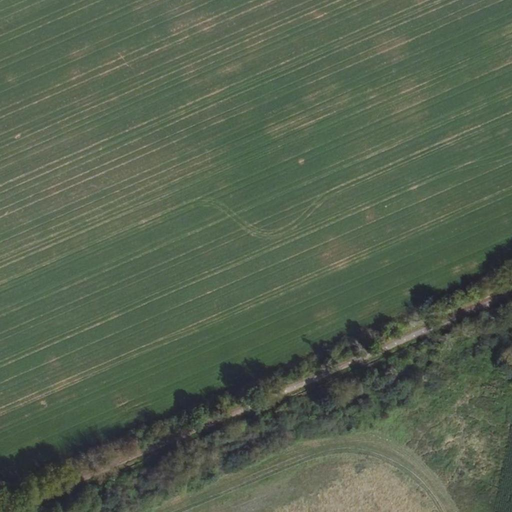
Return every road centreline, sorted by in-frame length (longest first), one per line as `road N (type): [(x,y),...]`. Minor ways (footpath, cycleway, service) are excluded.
road 1 (track): [(327,443),(181,511)]
road 2 (track): [(451,511),(442,481),(382,448),(327,443)]
